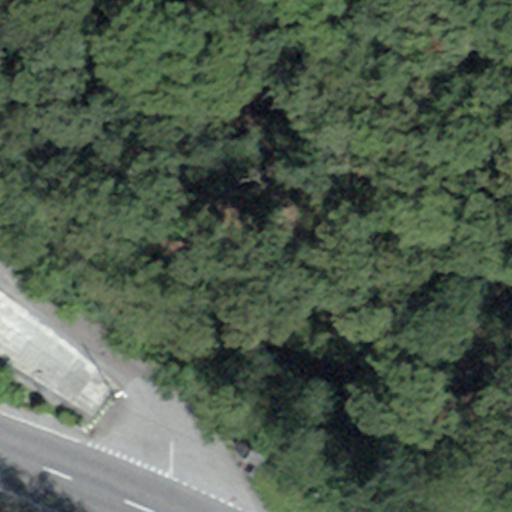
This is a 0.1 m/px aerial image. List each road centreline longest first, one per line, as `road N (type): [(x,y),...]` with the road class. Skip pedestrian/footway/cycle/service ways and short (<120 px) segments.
road 1 (unclassified): [(163,511),(170,473),(164,416),(95,340),(0,259)]
road 2 (secondary): [(145,511),(0,458)]
